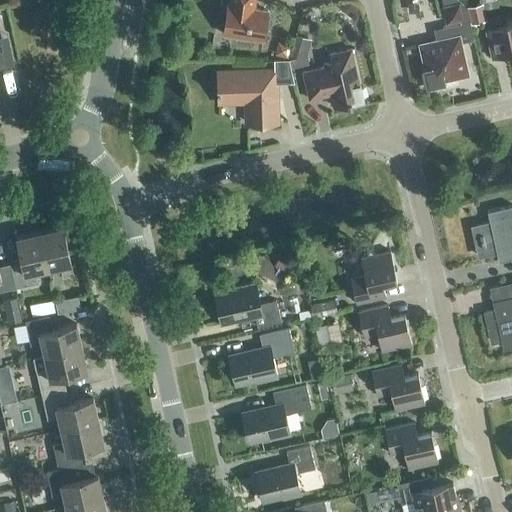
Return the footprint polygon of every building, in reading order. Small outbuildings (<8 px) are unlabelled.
[(253,9),(254,0),(229,0),(229,5),(227,5),(223,35),(262,41),(267,11),(253,9)] [(469,22),(470,25),(487,21),(484,10),(498,7),(497,2),(483,5),(483,4),(466,8),(469,22)] [(461,4),(443,8),(447,25),(464,22),(461,4)] [(343,15),(350,20),(353,20),(358,15),(357,10),(349,5),(344,6),(342,10),(343,15)] [(511,20),(505,22),(506,26),(485,31),(491,59),(511,54),(511,20)] [(473,40),(470,25),(469,22),(441,28),(444,40),(420,45),(425,69),(423,69),(426,86),(443,82),(443,80),(466,74),(459,43),(473,40)] [(288,60),(290,69),(308,65),(307,57),(312,40),(296,35),(289,59),(288,60)] [(0,69),(14,66),(8,36),(0,38),(0,69)] [(278,42),(275,55),(288,59),(291,46),(278,42)] [(358,85),(350,49),(329,54),(331,62),(323,64),(324,68),(302,72),(308,100),(330,95),(333,107),(351,103),(351,102),(362,99),(359,84),(358,85)] [(275,123),(274,84),(294,83),(290,69),(288,60),(273,60),(273,72),(218,74),(218,102),(247,101),(247,124),(275,123)] [(489,223),(478,226),(484,255),(496,252),(508,249),(510,259),(511,258),(511,205),(487,211),(489,223)] [(39,232),(48,270),(60,267),(62,278),(73,275),(62,227),(39,232)] [(35,273),(48,270),(39,232),(16,238),(22,262),(10,265),(15,289),(38,283),(35,273)] [(397,281),(390,252),(374,255),(369,252),(366,257),(360,258),(364,276),(350,279),(356,304),(385,297),(383,285),(397,281)] [(0,291),(15,289),(10,265),(0,266),(0,291)] [(511,282),(489,287),(494,311),(485,313),(491,342),(501,340),(503,350),(511,347),(511,282)] [(256,305),(251,283),(235,287),(235,291),(214,295),(221,323),(255,316),(257,328),(281,322),(276,301),(256,305)] [(57,314),(81,309),(78,297),(55,302),(57,314)] [(313,318),(337,313),(334,300),(310,305),(313,318)] [(390,318),(387,306),(358,312),(363,337),(377,334),(381,351),(411,345),(404,315),(390,318)] [(21,322),(19,309),(5,312),(8,325),(21,322)] [(44,356),(81,348),(76,325),(52,330),(49,316),(25,322),(30,346),(41,344),(44,356)] [(319,347),(340,343),(335,323),(315,328),(319,347)] [(257,383),(273,379),(269,358),(294,353),(288,328),(259,335),(262,349),(229,356),(235,385),(256,380),(257,383)] [(41,396),(65,390),(62,376),(86,371),(81,348),(44,356),(33,359),(40,388),(27,391),(29,399),(41,396)] [(404,377),(401,364),(371,371),(377,396),(391,393),(395,410),(424,404),(418,374),(404,377)] [(333,378),(337,394),(353,391),(350,374),(333,378)] [(0,399),(1,404),(17,401),(13,383),(0,386),(0,399)] [(327,396),(325,384),(317,386),(319,398),(327,396)] [(270,440),(287,436),(282,416),(311,409),(305,385),(272,392),(275,406),(242,413),(248,442),(269,437),(270,440)] [(61,430),(98,422),(93,399),(69,404),(65,390),(41,396),(47,420),(58,418),(61,430)] [(58,470),(71,467),(72,468),(82,465),(79,451),(103,445),(98,422),(61,430),(63,442),(52,445),(58,470)] [(417,436),(414,423),(384,430),(390,455),(404,452),(408,469),(438,462),(431,432),(417,436)] [(284,499),(300,496),(295,474),(315,469),(309,446),(286,451),(289,465),(256,473),(262,501),(283,496),(284,499)] [(66,507),(103,499),(98,476),(74,481),(71,467),(58,470),(46,472),(52,497),(63,495),(66,507)] [(417,511),(438,511),(458,508),(452,483),(425,489),(423,478),(396,484),(401,505),(415,502),(417,511)] [(377,491),(366,494),(368,506),(380,503),(377,491)] [(105,511),(103,499),(66,507),(66,511),(105,511)] [(300,511),(325,511),(323,501),(299,506),(300,511)] [(13,502),(2,505),(3,511),(12,511),(15,511),(13,502)]
